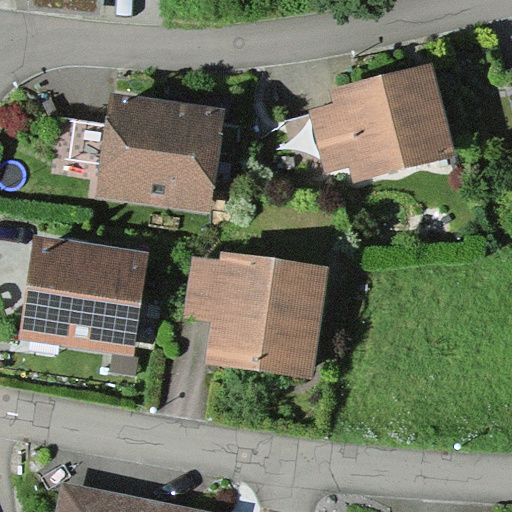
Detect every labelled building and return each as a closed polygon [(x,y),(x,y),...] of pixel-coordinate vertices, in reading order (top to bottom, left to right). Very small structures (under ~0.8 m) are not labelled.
[(118,0),(41,0),(40,14),(116,23),(118,0)] [(443,143),(421,60),(334,83),(356,166),(443,143)] [(235,117),(120,101),(105,205),(219,221),(235,117)] [(157,264),(46,246),(31,346),(141,364),(157,264)] [(344,278),(205,252),(191,325),(222,330),(215,370),(323,389),(344,278)] [(176,511),(72,489),(66,511),(176,511)]
